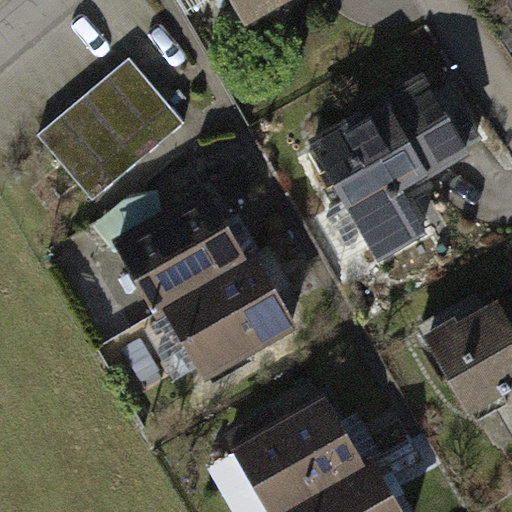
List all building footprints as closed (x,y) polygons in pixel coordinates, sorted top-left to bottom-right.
[(265,0),(194,0),(208,28),(265,0)] [(174,129),(118,63),(27,141),(83,207),(174,129)] [(454,158),(407,76),(288,143),(360,270),(423,235),(397,190),(454,158)] [(230,266),(191,195),(92,249),(131,320),(139,316),(230,266)] [(278,333),(238,261),(230,266),(139,316),(179,388),(278,333)] [(475,290),(398,336),(449,422),(511,384),(511,286),(483,304),(475,290)] [(511,396),(488,410),(511,451),(511,396)] [(309,404),(215,457),(245,511),(281,511),(349,474),(309,404)] [(281,511),(378,511),(355,471),(349,474),(281,511)]
